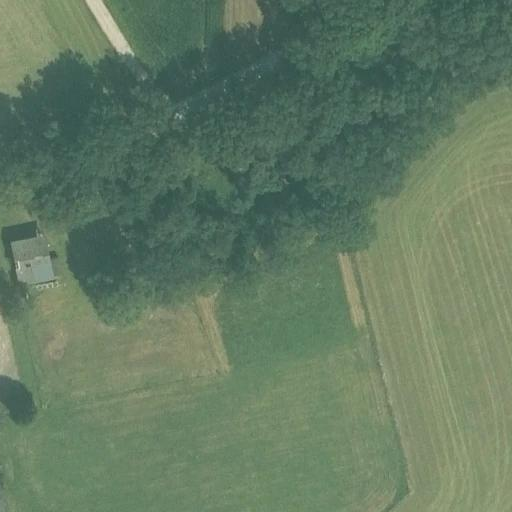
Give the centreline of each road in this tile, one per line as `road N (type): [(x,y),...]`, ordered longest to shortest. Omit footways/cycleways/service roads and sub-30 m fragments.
road 1 (tertiary): [(0,190),(411,0)]
road 2 (track): [(157,118),(88,0)]
